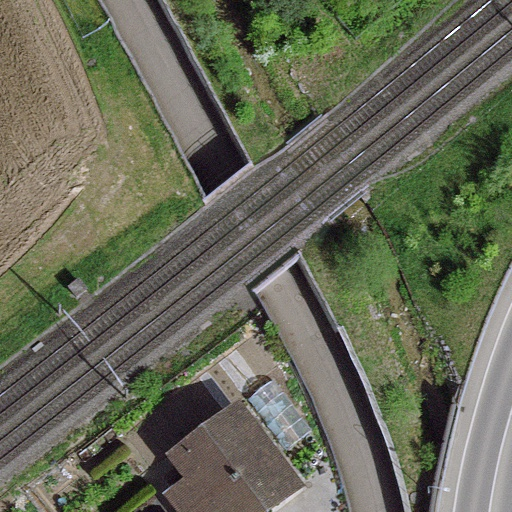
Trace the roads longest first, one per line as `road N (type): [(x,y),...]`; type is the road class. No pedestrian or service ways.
road 1 (unclassified): [(131,0),(281,273)]
road 2 (residential): [(281,273),(344,405),(373,511)]
road 3 (track): [(0,302),(155,164)]
